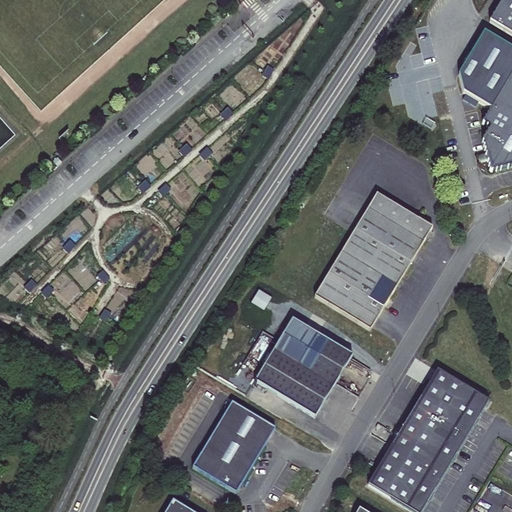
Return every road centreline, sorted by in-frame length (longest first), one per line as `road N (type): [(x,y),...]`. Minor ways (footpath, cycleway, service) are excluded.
road 1 (secondary): [(89,511),(150,389),(406,0)]
road 2 (secondary): [(389,0),(144,373),(73,511)]
road 3 (residential): [(0,248),(263,14)]
road 4 (residential): [(310,511),(484,227)]
